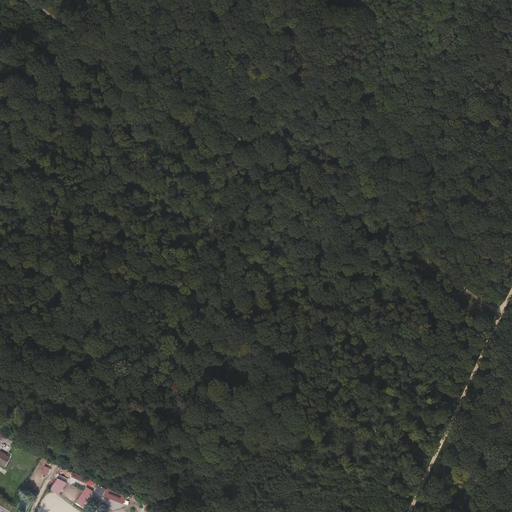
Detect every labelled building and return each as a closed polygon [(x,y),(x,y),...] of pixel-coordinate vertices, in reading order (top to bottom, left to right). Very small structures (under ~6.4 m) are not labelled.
[(0,459),(7,463),(11,456),(1,451),(0,452),(0,459)] [(46,477),(51,469),(46,466),(41,474),(46,477)] [(52,489),(57,493),(58,494),(67,484),(60,478),(52,489)] [(103,496),(107,490),(101,486),(97,492),(103,496)] [(82,507),(94,492),(87,487),(75,502),(82,507)] [(127,498),(113,490),(110,497),(123,504),(127,498)] [(139,505),(142,499),(133,495),(131,500),(139,505)] [(22,496),(17,507),(27,511),(31,500),(22,496)]
